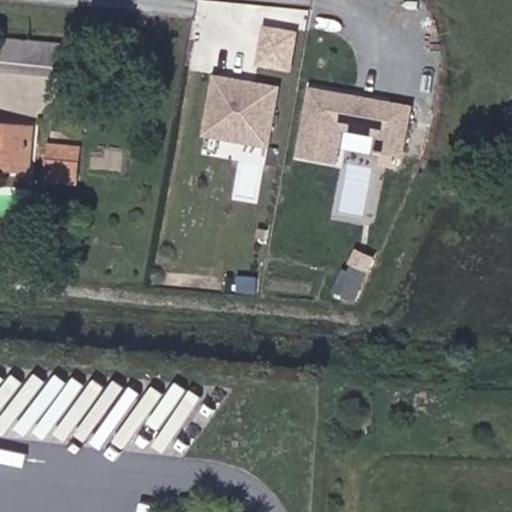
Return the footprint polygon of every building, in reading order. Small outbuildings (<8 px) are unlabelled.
[(11,42),(9,68),(80,76),(83,50),(11,42)] [(277,146),(286,82),(213,72),(204,135),(277,146)] [(298,155),(342,163),(346,146),(383,153),(381,162),(405,166),(417,102),(312,82),(298,155)] [(0,168),(39,171),(43,132),(42,129),(0,125),(0,168)] [(82,184),(85,151),(56,148),(53,182),(82,184)]
